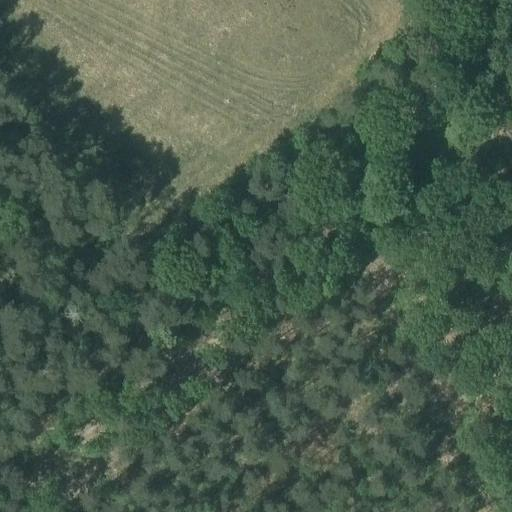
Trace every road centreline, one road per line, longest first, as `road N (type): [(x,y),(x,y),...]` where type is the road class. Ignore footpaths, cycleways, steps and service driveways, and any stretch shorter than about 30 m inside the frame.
road 1 (track): [(511,43),(0,477)]
road 2 (unknown): [(511,223),(372,265),(75,511)]
